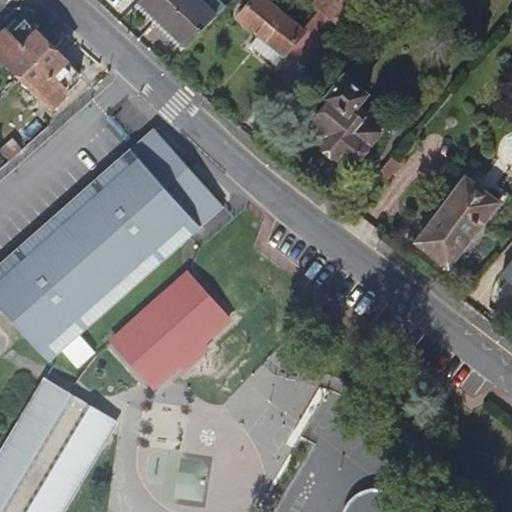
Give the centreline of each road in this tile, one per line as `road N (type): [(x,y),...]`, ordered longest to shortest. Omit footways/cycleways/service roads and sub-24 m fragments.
road 1 (residential): [(63,0),(302,216),(511,379)]
road 2 (unknown): [(141,71),(0,198)]
